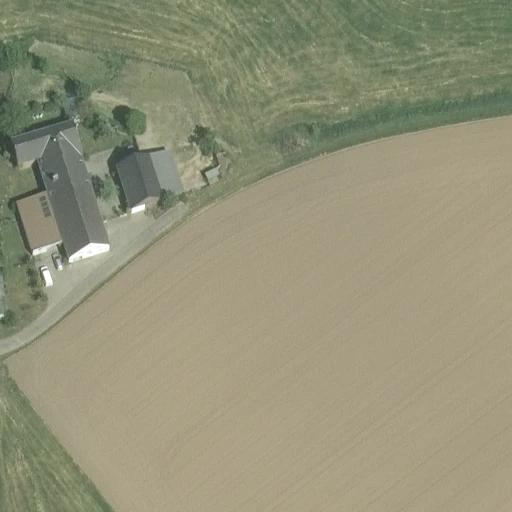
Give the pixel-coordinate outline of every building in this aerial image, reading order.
[(71,131),(10,149),(17,171),(37,165),(44,189),(84,177),(81,165),(71,131)] [(167,156),(149,162),(158,190),(176,185),(167,156)] [(149,162),(115,172),(129,216),(163,205),(158,190),(149,162)] [(84,177),(44,189),(47,198),(63,247),(68,266),(108,253),(84,177)] [(176,185),(158,190),(163,205),(180,200),(176,185)] [(47,198),(16,208),(32,257),(63,247),(47,198)]
